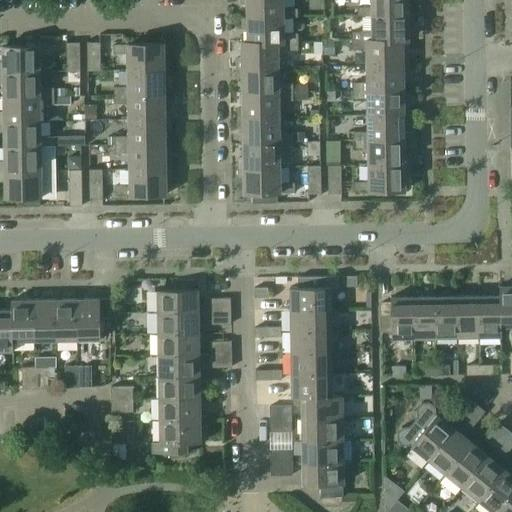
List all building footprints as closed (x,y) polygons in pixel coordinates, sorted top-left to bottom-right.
[(247,1),(247,16),(247,17),(284,16),(298,16),(298,7),(284,8),(283,0),(242,0),(242,1),(247,1)] [(358,15),(372,15),(372,14),(409,14),(409,13),(408,0),(371,0),(372,6),(358,7),(358,15)] [(352,31),(352,40),(403,39),(403,40),(409,40),(409,23),(414,23),(413,14),(414,14),(414,13),(409,13),(409,14),(372,14),(372,15),(373,31),(352,31)] [(247,26),(248,41),(299,40),(298,32),(284,32),(284,16),(247,17),(247,16),(241,16),(241,18),(242,18),(243,26),(247,26)] [(367,48),(367,65),(409,64),(408,54),(404,54),(403,40),(403,39),(352,40),(353,48),(367,48)] [(237,57),(237,67),(279,66),(278,50),(299,49),(299,40),(248,41),(242,41),(242,57),(237,57)] [(67,42),(68,71),(81,70),(79,41),(67,42)] [(100,41),(88,41),(88,70),(100,70),(100,41)] [(128,53),(128,70),(169,69),(169,60),(165,60),(164,43),(114,44),(114,54),(128,53)] [(0,61),(0,71),(40,71),(40,55),(54,55),(53,44),(3,45),(3,62),(0,61)] [(353,82),(353,90),(404,89),(404,74),(409,74),(409,64),(367,65),(367,82),(353,82)] [(243,77),(243,93),(293,92),(293,83),(279,83),(279,66),(237,67),(237,77),(243,77)] [(115,86),(115,95),(165,94),(165,78),(170,78),(169,69),(128,70),(128,86),(115,86)] [(0,80),(4,81),(4,96),(54,95),(54,87),(41,87),(40,71),(0,71),(0,80)] [(368,98),(368,115),(410,114),(410,104),(404,105),(404,89),(353,90),(353,99),(368,98)] [(327,101),(336,101),(335,90),(327,91),(327,101)] [(238,109),(238,118),(280,117),(279,100),(293,100),(293,92),(243,93),(243,108),(238,109)] [(128,103),(129,119),(170,118),(170,109),(165,109),(165,94),(115,95),(115,103),(128,103)] [(0,111),(0,120),(41,120),(41,104),(55,104),(54,95),(4,96),(4,111),(0,111)] [(71,95),(55,96),(55,104),(71,103),(71,95)] [(86,118),(96,118),(96,104),(86,104),(86,118)] [(354,132),(354,140),(405,139),(405,123),(410,123),(410,114),(368,115),(368,131),(354,132)] [(243,127),(244,142),(294,141),(294,133),(280,133),(280,117),(238,118),(238,127),(243,127)] [(116,136),(116,144),(166,143),(166,128),(170,128),(170,118),(129,119),(129,136),(116,136)] [(0,130),(5,130),(5,146),(55,145),(55,137),(41,137),(41,120),(0,120),(0,130)] [(75,136),(55,137),(56,145),(76,144),(75,136)] [(368,148),(369,164),(410,164),(410,154),(405,154),(405,139),(354,140),(354,148),(368,148)] [(239,157),(239,167),(280,166),(280,150),(294,149),(294,141),(244,142),(244,157),(239,157)] [(321,155),(320,141),(308,141),(309,155),(321,155)] [(129,152),(130,169),(171,168),(171,159),(166,159),(166,143),(116,144),(116,152),(129,152)] [(0,161),(0,171),(42,170),(42,156),(55,156),(55,145),(5,146),(5,161),(0,161)] [(410,164),(369,164),(369,181),(355,181),(355,190),(406,190),(406,173),(410,173),(410,164)] [(321,165),(308,165),(309,194),(321,193),(321,165)] [(328,165),(328,193),(341,193),(341,165),(328,165)] [(280,166),(239,167),(239,176),(244,176),(244,192),(295,191),(295,182),(281,183),(280,166)] [(171,168),(130,169),(130,185),(116,185),(117,194),(167,194),(167,178),(171,177),(171,168)] [(83,198),(82,169),(69,169),(70,198),(83,198)] [(102,169),(89,169),(90,198),(103,197),(102,169)] [(42,170),(0,171),(0,180),(5,180),(6,196),(56,195),(56,186),(42,187),(42,170)] [(277,192),(254,193),(254,202),(277,202),(277,192)] [(40,197),(23,197),(24,206),(40,206),(40,197)] [(291,287),(291,309),(332,308),(331,288),(339,288),(339,276),(298,276),(298,286),(291,287)] [(357,285),(357,276),(343,276),(343,285),(357,285)] [(511,284),(500,285),(500,294),(501,294),(501,326),(511,325),(511,284)] [(268,287),(255,287),(255,297),(268,297),(268,287)] [(158,289),(158,311),(199,310),(199,288),(158,289)] [(500,294),(479,295),(480,336),(501,335),(501,326),(501,294),(500,294)] [(457,295),(435,296),(436,336),(458,336),(457,295)] [(479,295),(457,295),(458,336),(480,336),(479,295)] [(414,337),(414,296),(391,296),(392,337),(414,337)] [(435,296),(414,296),(414,337),(436,336),(435,296)] [(209,298),(210,310),(231,310),(231,297),(209,298)] [(78,298),(56,299),(57,339),(79,339),(78,298)] [(100,298),(78,298),(79,339),(101,338),(100,298)] [(12,299),(12,309),(13,340),(14,340),(35,340),(34,299),(12,299)] [(56,299),(34,299),(35,340),(57,339),(56,299)] [(12,309),(0,308),(0,349),(14,349),(14,340),(13,340),(12,309)] [(291,309),(291,331),(332,330),(332,308),(291,309)] [(158,311),(159,333),(200,332),(199,310),(158,311)] [(231,310),(210,310),(210,324),(231,324),(231,310)] [(281,326),(268,327),(268,336),(281,336),(281,326)] [(268,336),(268,327),(255,327),(255,337),(268,336)] [(291,331),(292,353),(332,352),(332,330),(291,331)] [(200,332),(159,333),(159,355),(210,354),(210,341),(200,342),(200,332)] [(210,341),(210,354),(232,353),(232,341),(210,341)] [(292,353),(292,375),(333,374),(332,352),(292,353)] [(232,353),(210,354),(211,363),(211,367),(232,366),(232,353)] [(210,354),(159,355),(160,376),(200,376),(200,364),(211,363),(210,354)] [(493,364),(480,365),(480,374),(493,374),(493,364)] [(80,387),(79,365),(66,365),(66,387),(80,387)] [(92,365),(79,365),(80,387),(92,387),(92,365)] [(437,375),(437,365),(424,366),(424,375),(437,375)] [(450,365),(437,365),(437,375),(450,375),(450,365)] [(480,374),(480,365),(467,365),(467,374),(480,374)] [(36,388),(35,366),(23,366),(23,388),(36,388)] [(48,366),(35,366),(36,388),(49,388),(48,366)] [(392,366),(393,375),(406,375),(406,366),(392,366)] [(282,369),(269,370),(269,379),(282,379),(282,369)] [(269,379),(269,370),(256,370),(256,379),(269,379)] [(292,397),(302,396),(333,396),(333,374),(292,375),(292,397)] [(160,376),(160,398),(201,397),(200,376),(160,376)] [(420,398),(432,398),(432,385),(420,385),(420,398)] [(112,386),(112,399),(134,398),(133,386),(112,386)] [(451,412),(461,420),(475,403),(465,395),(451,412)] [(302,396),(302,418),(343,418),(343,396),(333,396),(302,396)] [(160,398),(160,420),(201,419),(201,397),(160,398)] [(134,398),(112,399),(112,412),(134,412),(134,398)] [(412,446),(429,460),(455,428),(436,413),(436,406),(430,401),(422,402),(417,408),(418,416),(410,426),(402,426),(397,432),(398,440),(404,445),(412,446)] [(475,403),(461,420),(472,428),(485,411),(475,403)] [(270,406),(270,419),(292,419),(292,405),(270,406)] [(302,418),(303,440),(343,439),(343,418),(302,418)] [(201,419),(160,420),(161,441),(153,441),(153,452),(194,452),(193,442),(201,441),(201,419)] [(292,419),(270,419),(270,432),(293,431),(292,419)] [(485,439),(495,447),(509,430),(499,422),(485,439)] [(429,460),(446,473),(472,441),(455,428),(429,460)] [(134,430),(112,430),(113,453),(113,454),(125,460),(125,443),(134,443),(134,430)] [(511,432),(509,430),(495,447),(505,455),(511,446),(511,432)] [(303,440),(303,462),(344,461),(353,461),(353,439),(343,439),(303,440)] [(446,473),(463,487),(489,455),(472,441),(446,473)] [(271,449),(271,462),(293,462),(293,448),(271,449)] [(463,487),(480,501),(506,468),(489,455),(463,487)] [(344,461),(303,462),(303,484),(320,483),(320,496),(343,496),(343,483),(344,483),(344,461)] [(293,462),(271,462),(271,475),(294,474),(293,462)] [(480,501),(494,511),(498,511),(511,495),(511,473),(506,468),(480,501)] [(511,511),(511,495),(498,511),(511,511)]
